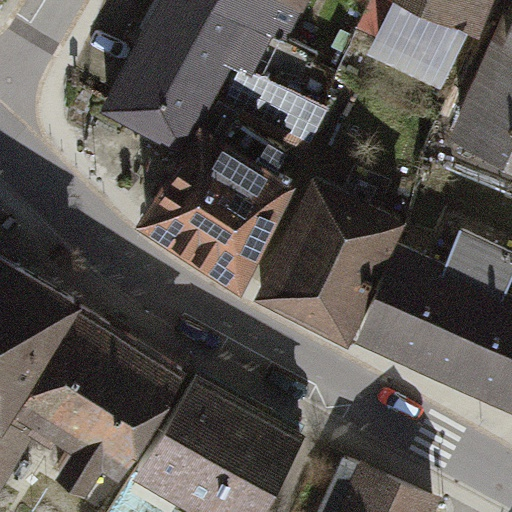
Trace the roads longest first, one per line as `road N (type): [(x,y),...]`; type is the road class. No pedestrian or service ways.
road 1 (secondary): [(0,129),(105,244),(511,480)]
road 2 (residential): [(0,119),(69,0)]
